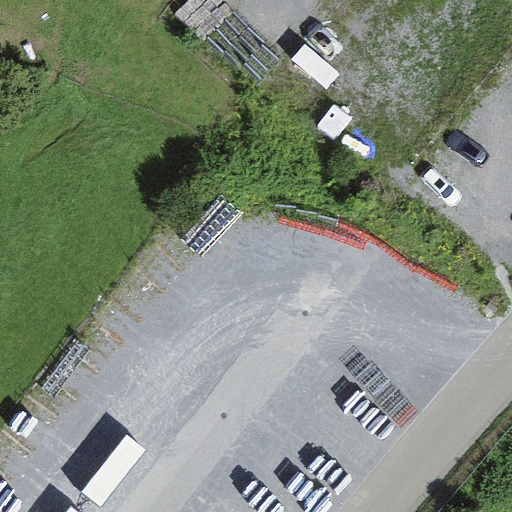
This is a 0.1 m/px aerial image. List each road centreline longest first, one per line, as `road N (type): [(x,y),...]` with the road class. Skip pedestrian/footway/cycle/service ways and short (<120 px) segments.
road 1 (unknown): [(99,511),(214,382),(290,318),(323,304),(358,307),(509,378)]
road 2 (residential): [(511,375),(400,511)]
